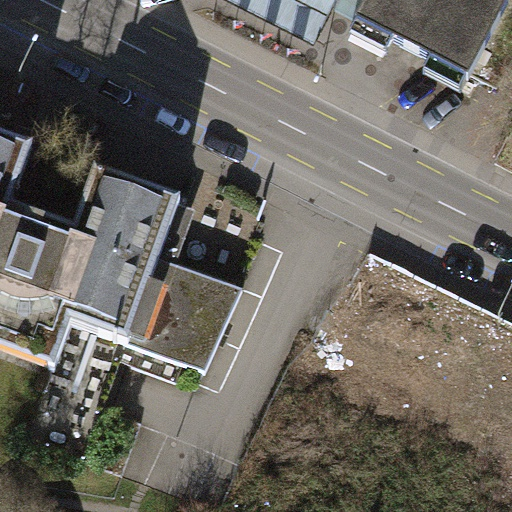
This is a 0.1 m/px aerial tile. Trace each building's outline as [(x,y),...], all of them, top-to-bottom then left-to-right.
[(355,10),(360,0),(226,0),(310,43),(327,7),(352,20),(355,10)] [(501,0),(360,0),(355,10),(468,67),(501,0)] [(26,147),(0,137),(0,354),(46,371),(66,317),(201,365),(231,300),(147,270),(174,199),(91,169),(68,229),(4,206),(26,147)] [(83,341),(75,357),(76,358),(64,384),(101,401),(120,358),(83,341)] [(30,427),(92,452),(104,423),(42,398),(30,427)]
